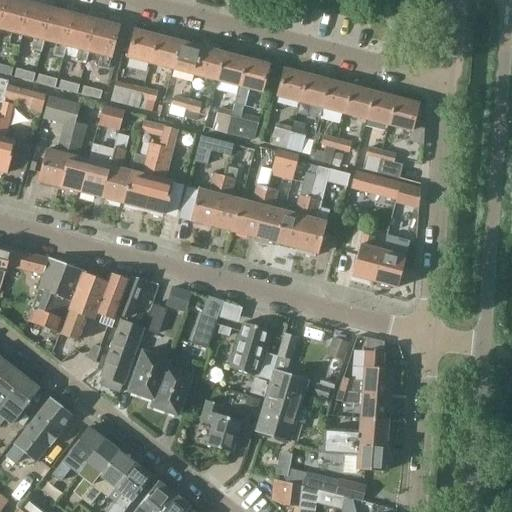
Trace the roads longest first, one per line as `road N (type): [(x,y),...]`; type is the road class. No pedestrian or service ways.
road 1 (residential): [(0,225),(428,337)]
road 2 (unclassified): [(482,343),(508,0)]
road 3 (residential): [(442,83),(116,0)]
road 4 (residential): [(0,331),(231,511)]
road 5 (residential): [(428,337),(442,83)]
road 6 (residential): [(414,511),(428,337)]
road 7 (unclassified): [(465,511),(482,343)]
